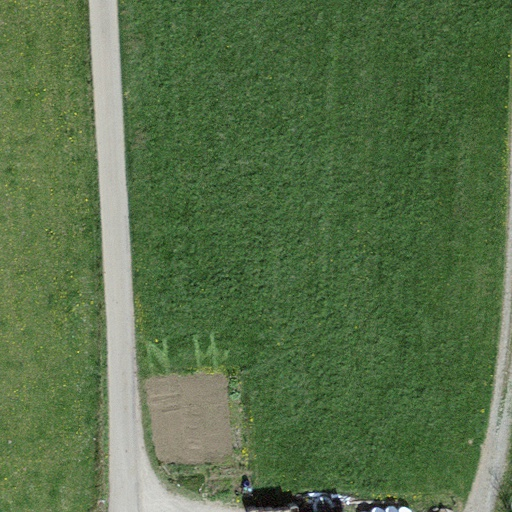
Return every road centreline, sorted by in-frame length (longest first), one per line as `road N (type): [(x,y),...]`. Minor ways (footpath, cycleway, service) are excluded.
road 1 (unclassified): [(132,511),(103,0)]
road 2 (track): [(511,259),(488,511)]
